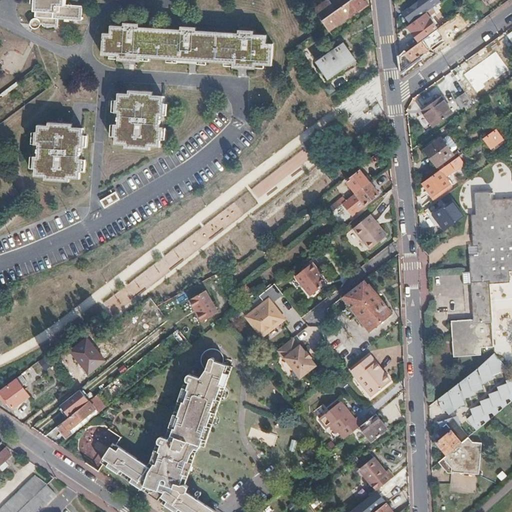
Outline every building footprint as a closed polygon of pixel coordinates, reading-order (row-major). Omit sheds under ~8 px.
[(34,0),(33,25),(32,27),(31,28),(31,31),(33,33),(36,33),(38,32),(39,31),(40,30),(40,28),(39,27),(39,26),(42,27),(43,28),(56,29),(57,20),(79,22),(81,7),(65,6),(65,0),(34,0)] [(313,9),(322,20),(333,13),(324,0),(313,9)] [(324,25),(326,29),(339,20),(341,22),(366,5),(362,0),(350,0),(333,13),(322,20),(324,25)] [(410,23),(434,5),(430,0),(422,0),(403,14),(410,23)] [(434,13),(432,9),(407,27),(417,41),(435,28),(428,18),(434,13)] [(237,32),(217,31),(195,30),(195,26),(180,26),(180,30),(137,28),(137,24),(122,23),(122,27),(110,27),(109,35),(103,35),(102,55),(118,56),(139,57),(178,59),(179,55),(193,56),(193,60),(232,62),(254,63),(271,64),(272,42),(265,41),(266,33),(253,33),(253,29),(237,28),(237,32)] [(399,57),(401,70),(434,46),(431,43),(441,36),(436,30),(399,57)] [(355,59),(345,44),(317,62),(327,78),(355,59)] [(124,146),(124,150),(147,152),(148,147),(160,148),(160,140),(163,140),(163,127),(159,127),(160,116),(163,117),(164,105),(162,104),(162,98),(152,98),(152,93),(127,92),(127,94),(116,94),(116,100),(111,99),(110,115),(116,115),(116,125),(111,124),(110,137),(114,137),(113,145),(124,146)] [(432,126),(452,113),(441,98),(422,112),(432,126)] [(30,170),(33,170),(32,176),(43,177),(43,181),(68,182),(68,178),(78,178),(78,171),(81,172),(82,160),(78,160),(79,147),(82,147),(82,138),(80,138),(80,131),(68,130),(69,127),(49,126),(49,130),(38,129),(38,133),(32,132),(32,146),(36,146),(35,156),(30,156),(30,170)] [(502,139),(495,130),(482,139),(489,148),(502,139)] [(439,170),(454,160),(440,140),(425,151),(439,170)] [(302,150),(252,188),(258,197),(309,159),(302,150)] [(439,170),(422,183),(433,199),(451,187),(443,176),(462,162),(458,157),(454,160),(439,170)] [(356,193),(369,182),(361,171),(348,182),(356,193)] [(379,194),(369,182),(356,193),(365,205),(379,194)] [(0,203),(6,211),(18,202),(9,190),(0,197),(0,203)] [(101,200),(106,208),(122,199),(117,191),(101,200)] [(246,192),(129,286),(132,289),(137,285),(145,294),(255,204),(246,192)] [(487,192),(474,193),(475,215),(470,215),(472,246),(477,246),(477,256),(468,256),(472,320),(450,322),(452,358),(480,356),(479,348),(493,348),(489,286),(509,284),(508,273),(511,272),(511,201),(487,202),(487,192)] [(325,211),(328,215),(331,212),(345,201),(342,198),(325,211)] [(353,202),(350,198),(345,201),(331,212),(335,217),(353,202)] [(464,216),(452,200),(432,214),(444,230),(464,216)] [(370,249),(387,235),(371,214),(354,227),(370,249)] [(312,267),(315,265),(313,262),(295,277),(310,296),(326,284),(315,271),(312,267)] [(310,296),(295,277),(290,281),(298,290),(300,289),(308,299),(310,296)] [(370,331),(391,315),(368,285),(367,286),(364,281),(343,297),(370,331)] [(264,302),(246,317),(262,337),(284,319),(271,303),(282,294),(274,284),(259,296),(264,302)] [(211,288),(191,298),(204,322),(223,312),(211,288)] [(292,337),(276,350),(283,359),(284,358),(300,378),(317,365),(310,358),(311,357),(306,351),(305,351),(300,345),(298,345),(292,337)] [(104,362),(87,339),(71,352),(87,374),(104,362)] [(113,441),(99,459),(176,511),(216,511),(181,488),(197,444),(202,446),(232,365),(223,361),(223,359),(223,357),(222,354),(221,350),(218,347),(214,345),(209,345),(204,347),(201,350),(198,356),(198,359),(200,363),(203,367),(196,374),(188,371),(165,434),(160,432),(148,466),(113,441)] [(511,371),(496,352),(478,366),(495,386),(511,373),(511,371)] [(357,378),(371,396),(389,383),(369,357),(349,372),(355,380),(357,378)] [(2,392),(14,409),(30,397),(23,389),(29,385),(22,376),(2,392)] [(369,398),(371,396),(357,378),(355,380),(369,398)] [(477,430),(511,402),(511,378),(472,409),(475,413),(468,418),(477,430)] [(57,426),(65,438),(72,432),(69,428),(95,408),(89,400),(57,426)] [(359,426),(362,424),(357,416),(353,419),(340,401),(318,418),(325,428),(328,426),(331,423),(337,431),(343,439),(359,426)] [(387,430),(375,414),(362,424),(359,426),(372,442),(387,430)] [(463,443),(468,439),(470,437),(454,417),(447,423),(463,443)] [(331,423),(328,426),(334,433),(337,431),(331,423)] [(437,442),(448,455),(463,443),(447,423),(438,431),(443,437),(437,442)] [(448,455),(439,463),(446,473),(479,476),(481,445),(472,444),(468,439),(463,443),(448,455)] [(0,466),(12,455),(5,448),(0,452),(0,466)] [(351,468),(356,474),(360,470),(377,491),(394,478),(388,471),(385,473),(374,459),(370,453),(351,468)] [(0,511),(18,511),(47,486),(37,475),(0,511)] [(38,511),(56,496),(47,486),(18,511),(38,511)] [(373,511),(385,502),(377,491),(360,505),(350,511),(373,511)] [(373,511),(392,511),(385,502),(373,511)]
